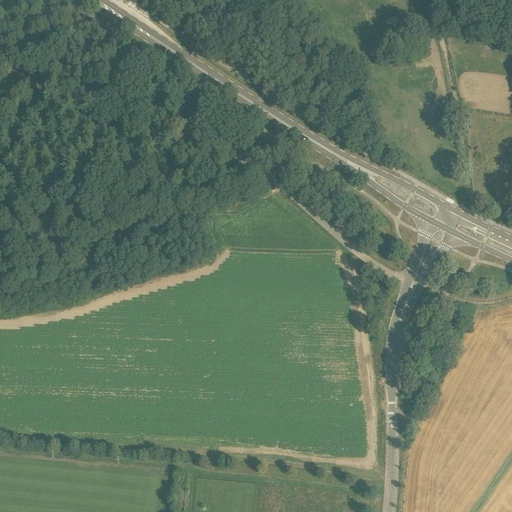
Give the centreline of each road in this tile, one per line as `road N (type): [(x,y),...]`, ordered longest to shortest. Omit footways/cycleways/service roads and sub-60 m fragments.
road 1 (unclassified): [(414,286),(262,172),(194,132),(0,70)]
road 2 (secondary): [(447,218),(94,0)]
road 3 (tertiary): [(388,511),(394,345),(414,286)]
